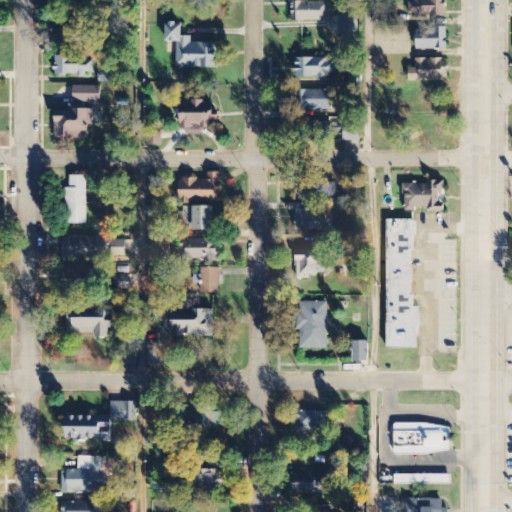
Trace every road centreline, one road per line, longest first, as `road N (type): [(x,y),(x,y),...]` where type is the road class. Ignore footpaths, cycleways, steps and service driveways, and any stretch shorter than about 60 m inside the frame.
road 1 (residential): [(258,511),(251,0)]
road 2 (residential): [(23,511),(24,0)]
road 3 (primary): [(485,511),(485,0)]
road 4 (residential): [(485,158),(0,160)]
road 5 (residential): [(485,381),(0,380)]
